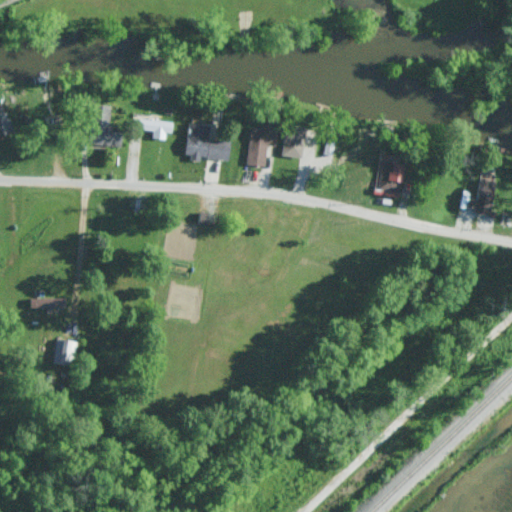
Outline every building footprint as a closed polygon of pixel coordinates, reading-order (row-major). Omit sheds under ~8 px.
[(112,104),(94,102),(89,143),(120,147),(122,130),(109,128),(112,104)] [(9,111),(0,112),(0,134),(12,133),(9,111)] [(152,130),(151,137),(164,139),(165,131),(171,132),(173,120),(133,113),(131,126),(152,130)] [(209,124),(187,122),(183,156),(199,157),(199,156),(228,159),(230,140),(208,137),(209,124)] [(301,157),(306,126),(285,123),(280,154),(301,157)] [(246,163),(264,165),(266,144),(275,144),(277,128),(248,126),(246,163)] [(377,187),(401,191),(405,163),(392,162),(390,175),(378,173),(377,187)] [(496,180),(478,177),(472,211),(490,214),(496,180)] [(52,363),(73,365),(75,339),(55,338),(52,363)]
